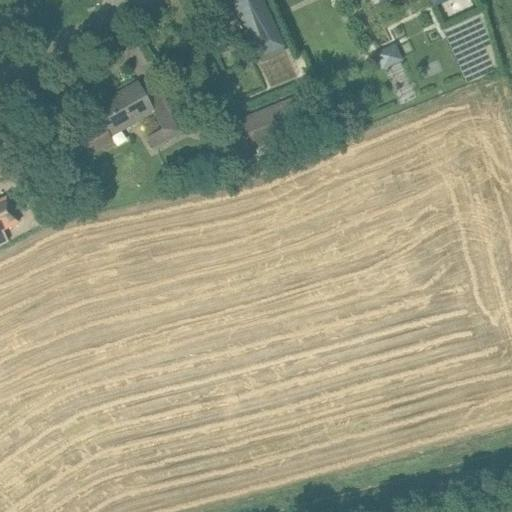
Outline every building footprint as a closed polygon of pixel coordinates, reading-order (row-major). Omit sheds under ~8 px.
[(227,0),(256,62),(284,49),(261,0),(227,0)] [(395,44),(377,54),(385,70),(404,60),(395,44)] [(101,126),(79,138),(88,154),(110,141),(108,137),(152,113),(162,132),(168,142),(182,134),(165,103),(155,85),(141,93),(136,85),(117,95),(118,98),(110,102),(109,100),(92,110),(101,126)] [(305,128),(301,118),(294,100),(243,121),(254,149),(305,128)] [(3,230),(17,224),(5,198),(0,200),(0,244),(8,241),(3,230)]
